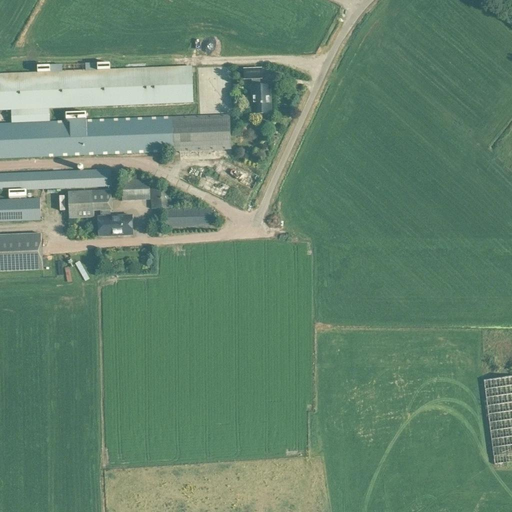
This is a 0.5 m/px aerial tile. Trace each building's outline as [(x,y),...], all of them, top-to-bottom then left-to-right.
[(193,103),(192,68),(0,75),(0,110),(13,110),(13,124),(0,124),(0,157),(167,151),(173,152),(231,149),(230,115),(49,122),(49,108),(193,103)] [(251,86),(252,114),(272,113),(271,100),(270,100),(269,85),(260,86),(260,79),(262,79),(261,68),(244,69),(244,79),(252,79),(252,86),(251,86)] [(0,190),(110,186),(110,170),(0,174),(0,190)] [(149,200),(148,180),(121,182),(122,202),(149,200)] [(151,189),(152,209),(172,208),(171,188),(151,189)] [(101,217),(98,217),(99,236),(100,236),(116,235),(122,234),(122,236),(133,235),(132,216),(110,217),(110,210),(112,210),(111,190),(68,192),(69,218),(94,217),(94,211),(101,211),(101,217)] [(0,200),(0,222),(41,220),(40,199),(0,200)] [(213,226),(212,208),(166,209),(167,227),(213,226)] [(0,272),(43,270),(41,235),(0,236),(0,272)] [(511,376),(483,380),(494,465),(511,462),(511,376)]
